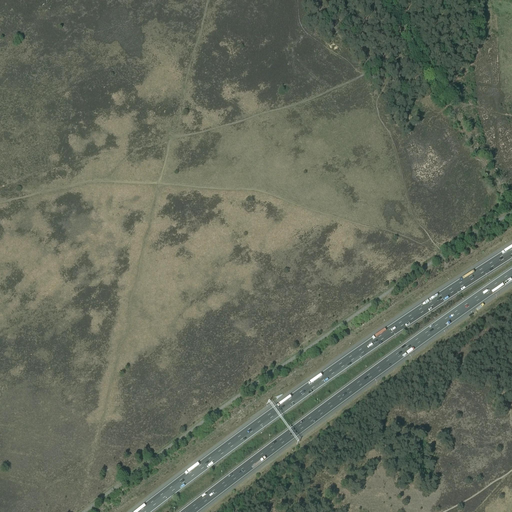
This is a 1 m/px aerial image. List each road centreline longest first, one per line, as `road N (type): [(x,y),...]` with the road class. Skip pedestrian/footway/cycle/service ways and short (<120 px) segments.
road 1 (motorway): [(511,251),(143,511)]
road 2 (motorway): [(188,511),(511,274)]
